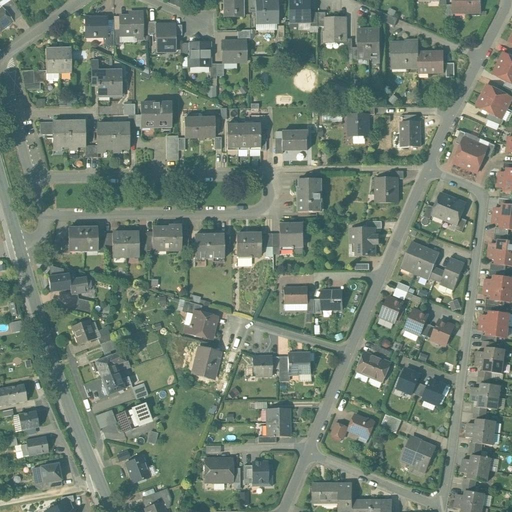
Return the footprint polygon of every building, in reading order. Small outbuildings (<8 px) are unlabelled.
[(0,0),(0,6),(1,8),(2,7),(7,13),(13,8),(10,4),(13,2),(14,1),(12,0),(0,0)] [(223,0),(223,17),(243,16),(242,0),(223,0)] [(310,0),(289,0),(290,23),(310,23),(311,23),(310,13),(310,0)] [(479,0),(452,0),(452,6),(452,14),(480,14),(479,0)] [(277,1),(255,1),(255,13),(256,22),(262,22),(262,24),(277,24),(277,1)] [(22,16),(13,2),(10,4),(13,8),(7,13),(14,22),(22,16)] [(0,8),(0,32),(14,22),(7,13),(2,7),(1,8),(0,8)] [(378,15),(368,12),(366,18),(375,21),(378,15)] [(134,13),(134,17),(120,17),(120,35),(121,35),(134,35),(134,39),(142,39),(142,13),(134,13)] [(397,19),(383,13),(383,22),(394,27),(397,19)] [(107,33),(106,18),(85,18),(85,40),(86,40),(86,38),(103,38),(107,38),(107,33)] [(325,18),(325,27),(325,33),(324,33),(324,43),(345,42),(346,42),(346,39),(345,18),(325,18)] [(155,26),(155,36),(155,52),(176,52),(175,36),(175,26),(155,26)] [(368,30),(357,30),(358,48),(358,58),(369,58),(368,30)] [(379,30),(368,30),(369,58),(380,58),(379,30)] [(250,39),(250,31),(237,31),(237,39),(250,39)] [(114,33),(107,33),(107,38),(103,38),(103,47),(114,47),(114,45),(114,33)] [(410,43),(391,43),(391,69),(392,69),(418,68),(418,53),(418,41),(410,41),(410,43)] [(246,62),(245,42),(222,43),(222,62),(246,62)] [(210,43),(189,43),(190,58),(188,58),(188,67),(210,67),(210,64),(210,43)] [(59,73),(58,49),(46,50),(46,70),(46,73),(47,73),(47,76),(47,81),(53,81),(53,79),(59,79),(59,73)] [(71,73),(71,49),(58,49),(59,73),(71,73)] [(443,53),(418,53),(418,68),(418,73),(443,73),(443,53)] [(511,57),(503,53),(498,64),(511,71),(511,57)] [(109,96),(109,72),(98,72),(98,62),(91,62),(91,86),(97,86),(98,98),(98,96),(109,96)] [(454,64),(446,64),(446,78),(454,78),(454,64)] [(511,71),(498,64),(492,74),(506,81),(511,84),(511,71)] [(34,71),(20,71),(25,90),(47,89),(47,83),(34,83),(34,77),(34,71)] [(121,85),(121,72),(109,72),(109,96),(123,96),(123,85),(121,85)] [(511,84),(506,81),(503,87),(511,91),(511,84)] [(500,92),(487,85),(481,96),(506,109),(511,98),(500,92)] [(217,98),(216,86),(210,86),(207,86),(207,98),(217,98)] [(511,97),(511,91),(503,87),(500,92),(511,98),(511,97)] [(506,109),(481,96),(476,107),(489,113),(501,119),(506,109)] [(170,104),(141,104),(141,116),(141,127),(141,128),(171,128),(170,104)] [(135,115),(134,105),(124,105),(124,115),(128,115),(135,115)] [(501,119),(489,113),(486,120),(501,126),(504,120),(501,119)] [(362,115),(349,115),(349,137),(368,137),(368,115),(362,115)] [(214,119),(185,119),(184,119),(185,139),(197,138),(197,140),(204,140),(204,138),(214,138),(214,119)] [(53,134),(53,122),(39,122),(39,135),(53,134)] [(69,122),(53,122),(53,134),(53,147),(69,147),(69,122)] [(85,122),(69,122),(69,147),(85,147),(85,146),(85,122)] [(405,123),(400,123),(400,147),(420,147),(420,123),(417,123),(405,123)] [(113,150),(113,124),(97,125),(97,146),(97,150),(98,150),(113,150)] [(128,124),(113,124),(113,150),(129,149),(129,127),(129,124),(128,124)] [(238,124),(226,125),(227,149),(238,149),(238,124)] [(249,148),(249,124),(238,124),(238,149),(249,148)] [(260,140),(260,124),(249,124),(249,148),(260,148),(260,140)] [(460,131),(455,143),(460,145),(463,139),(466,134),(460,131)] [(307,132),(282,132),(282,139),(282,151),(307,151),(307,132)] [(178,139),(178,136),(166,136),(167,161),(178,160),(178,151),(178,139)] [(463,139),(460,145),(453,163),(465,168),(475,144),(463,139)] [(495,146),(489,143),(487,149),(484,155),(490,158),(495,146)] [(487,149),(475,144),(465,168),(477,173),(484,155),(487,149)] [(511,169),(507,169),(507,170),(506,174),(499,173),(498,180),(511,181),(511,169)] [(389,178),(376,179),(376,194),(377,194),(377,203),(375,203),(397,203),(397,179),(397,178),(389,178)] [(310,180),(299,180),(299,188),(298,188),(298,213),(321,212),(320,203),(322,203),(321,180),(310,180)] [(511,181),(498,180),(497,188),(505,189),(504,193),(511,194),(511,181)] [(453,199),(440,194),(434,208),(431,215),(444,220),(453,199)] [(466,204),(453,199),(444,220),(457,225),(460,218),(466,204)] [(434,208),(428,205),(423,217),(430,219),(431,215),(434,208)] [(511,206),(503,205),(502,209),(494,209),(493,216),(511,218),(511,206)] [(511,218),(493,216),(492,224),(500,225),(500,229),(511,230),(511,218)] [(466,221),(460,218),(457,225),(455,230),(462,233),(466,221)] [(304,247),(303,225),(279,225),(279,234),(280,247),(280,251),(280,249),(294,249),(294,247),(304,247)] [(168,227),(168,229),(152,229),(152,236),(152,251),(182,250),(181,238),(181,226),(168,227)] [(97,227),(68,228),(68,241),(69,252),(83,251),(83,253),(83,251),(97,251),(97,241),(97,227)] [(374,229),(374,228),(366,229),(350,229),(350,244),(356,244),(356,257),(375,257),(375,245),(378,245),(378,237),(374,237),(374,229)] [(125,233),(112,233),(112,245),(112,257),(126,257),(125,233)] [(138,233),(125,233),(126,257),(139,257),(139,245),(138,233)] [(261,256),(260,234),(236,235),(237,259),(251,258),(251,256),(261,256)] [(223,235),(194,235),(195,259),(223,259),(223,235)] [(511,242),(498,241),(498,245),(490,244),(489,252),(511,254),(511,242)] [(411,242),(400,268),(414,274),(425,248),(411,242)] [(439,254),(425,248),(414,274),(428,280),(429,278),(433,267),(439,254)] [(511,254),(489,252),(488,259),(496,260),(495,264),(495,265),(506,266),(511,266),(511,254)] [(464,264),(450,259),(445,272),(440,283),(440,284),(453,290),(464,264)] [(63,267),(48,263),(50,277),(64,275),(63,267)] [(506,266),(495,265),(495,264),(491,264),(490,270),(505,272),(506,266)] [(439,270),(433,267),(429,278),(435,280),(439,270)] [(445,272),(439,270),(435,280),(440,283),(445,272)] [(76,280),(75,276),(69,277),(69,274),(64,275),(50,277),(48,277),(50,292),(70,290),(71,295),(87,292),(87,290),(91,288),(90,282),(86,281),(85,278),(76,280)] [(511,278),(504,278),(494,277),(493,281),(485,280),(484,288),(511,290),(511,278)] [(410,287),(398,283),(396,288),(407,293),(410,287)] [(307,288),(284,288),(284,305),(307,304),(308,304),(308,303),(307,300),(307,288)] [(407,293),(396,288),(394,294),(405,299),(407,293)] [(511,291),(511,290),(484,288),(483,295),(491,296),(491,300),(504,302),(511,303),(511,291)] [(342,291),(321,292),(321,299),(321,310),(322,310),(342,310),(342,291)] [(413,295),(407,293),(405,299),(410,301),(413,295)] [(422,299),(413,295),(410,301),(419,305),(422,299)] [(403,304),(388,298),(380,316),(395,322),(403,304)] [(94,303),(78,299),(75,312),(90,316),(94,303)] [(451,309),(459,309),(458,300),(450,301),(451,309)] [(504,302),(491,300),(486,300),(485,306),(501,308),(503,308),(504,302)] [(202,306),(184,301),(182,312),(194,315),(195,312),(200,313),(202,306)] [(9,304),(11,316),(17,315),(15,302),(9,304)] [(428,317),(413,310),(405,329),(420,335),(420,334),(425,323),(428,317)] [(200,313),(195,312),(194,315),(191,326),(185,325),(183,333),(202,338),(203,335),(212,337),(217,317),(200,313)] [(500,314),(489,312),(489,317),(481,316),(480,323),(508,327),(509,315),(500,314)] [(88,321),(72,327),(79,346),(95,339),(89,324),(88,321)] [(453,327),(439,321),(436,328),(431,339),(431,340),(446,346),(453,327)] [(89,324),(95,339),(97,339),(109,334),(107,328),(96,332),(93,323),(89,324)] [(430,326),(425,323),(420,334),(426,337),(430,326)] [(508,327),(480,323),(479,331),(487,332),(486,336),(497,337),(506,339),(508,327)] [(430,326),(426,337),(431,339),(436,328),(430,326)] [(112,341),(109,334),(97,339),(100,345),(107,342),(112,341)] [(111,352),(107,342),(100,345),(103,355),(111,352)] [(391,351),(375,344),(372,350),(389,357),(391,351)] [(494,349),(485,348),(485,353),(477,352),(476,359),(503,362),(505,351),(494,349)] [(220,355),(198,349),(192,373),(214,379),(220,355)] [(121,353),(95,363),(95,364),(93,365),(95,372),(98,371),(101,379),(118,373),(115,366),(125,362),(121,353)] [(377,359),(364,353),(357,372),(370,377),(377,359)] [(311,354),(287,354),(288,357),(288,375),(311,375),(311,354)] [(288,375),(288,357),(278,358),(279,370),(279,382),(288,382),(288,375)] [(271,358),(271,359),(261,359),(261,358),(252,358),(252,369),(255,369),(255,377),(272,377),(272,370),(271,358)] [(390,364),(377,359),(370,377),(383,382),(390,364)] [(503,362),(476,359),(475,366),(483,367),(482,372),(491,373),(502,375),(503,362)] [(419,376),(405,370),(397,388),(412,394),(417,383),(419,376)] [(118,373),(101,379),(104,387),(101,388),(104,396),(107,395),(107,396),(124,390),(118,373)] [(228,382),(220,380),(216,395),(222,397),(228,382)] [(445,387),(431,381),(428,387),(423,398),(423,399),(438,405),(445,387)] [(422,385),(417,383),(412,394),(418,396),(422,385)] [(142,384),(131,389),(135,400),(147,396),(142,384)] [(490,385),(481,384),(480,389),(472,388),(471,395),(499,398),(500,386),(490,385)] [(428,387),(422,385),(418,396),(423,398),(428,387)] [(23,386),(0,390),(0,406),(26,401),(23,386)] [(499,398),(471,395),(470,402),(478,403),(478,408),(486,409),(497,410),(499,398)] [(131,410),(117,415),(123,432),(138,427),(138,426),(137,427),(137,426),(139,425),(139,426),(150,422),(144,405),(133,410),(131,411),(131,410)] [(93,415),(97,428),(114,422),(110,409),(93,415)] [(289,410),(266,410),(267,424),(289,423),(289,410)] [(35,412),(18,416),(21,430),(38,428),(35,412)] [(366,420),(354,416),(348,430),(354,433),(355,435),(358,436),(361,435),(368,438),(374,424),(373,421),(368,419),(366,420)] [(386,416),(381,426),(385,428),(390,417),(386,416)] [(401,421),(390,416),(390,417),(385,428),(397,432),(401,421)] [(485,421),(476,420),(475,425),(467,424),(466,430),(494,434),(495,422),(485,421)] [(289,437),(289,423),(267,424),(267,437),(267,438),(276,438),(289,437)] [(347,428),(336,424),(331,435),(343,439),(347,428)] [(494,434),(466,430),(465,438),(474,439),(473,443),(481,445),(492,446),(494,434)] [(157,434),(150,432),(147,442),(154,444),(157,434)] [(15,438),(2,441),(4,448),(17,445),(15,438)] [(45,438),(26,441),(29,457),(48,453),(45,438)] [(436,448),(422,442),(421,443),(420,443),(419,440),(414,438),(411,439),(409,445),(410,448),(407,454),(405,455),(403,459),(404,462),(409,464),(412,463),(413,463),(411,468),(420,471),(421,468),(426,471),(436,448)] [(219,453),(219,445),(204,446),(205,453),(219,453)] [(481,450),(469,449),(469,455),(472,456),(480,457),(481,450)] [(127,452),(117,456),(119,462),(129,458),(127,452)] [(480,457),(472,456),(471,461),(463,459),(461,466),(489,471),(491,459),(480,457)] [(142,458),(126,463),(133,484),(149,478),(142,458)] [(218,461),(218,459),(204,460),(204,484),(232,483),(232,472),(232,461),(218,461)] [(267,463),(251,463),(251,466),(252,484),(252,487),(272,487),(271,465),(267,465),(267,463)] [(58,464),(32,469),(36,487),(41,490),(44,489),(43,484),(61,480),(58,464)] [(150,477),(158,474),(155,464),(147,467),(150,477)] [(251,466),(243,466),(244,484),(252,484),(251,466)] [(489,471),(461,466),(460,473),(468,474),(467,480),(476,481),(487,483),(489,471)] [(61,480),(43,484),(44,489),(62,486),(61,480)] [(338,485),(312,486),(312,501),(338,501),(338,485)] [(352,485),(338,485),(338,511),(348,511),(349,502),(352,502),(352,485)] [(475,487),(463,485),(462,491),(465,491),(474,493),(475,487)] [(166,489),(155,494),(157,499),(143,504),(145,509),(144,509),(145,511),(164,511),(164,510),(169,508),(171,499),(169,495),(168,495),(166,489)] [(474,493),(465,491),(464,496),(456,495),(455,501),(483,506),(485,495),(474,493)] [(248,493),(240,493),(240,506),(248,505),(248,493)] [(155,494),(141,498),(143,504),(157,499),(155,494)] [(481,511),(483,506),(455,501),(454,508),(462,510),(461,511),(481,511)] [(352,502),(349,502),(348,511),(370,511),(371,502),(352,502)] [(391,511),(392,502),(371,502),(370,511),(391,511)] [(69,503),(45,511),(44,511),(73,511),(73,510),(72,511),(69,503)]
